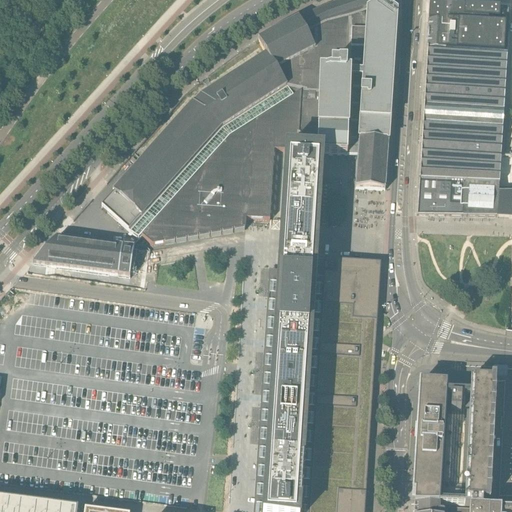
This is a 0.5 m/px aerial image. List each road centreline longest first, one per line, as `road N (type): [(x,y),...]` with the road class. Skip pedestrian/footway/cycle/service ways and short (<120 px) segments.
road 1 (secondary): [(0,264),(193,50),(269,0)]
road 2 (secondary): [(406,0),(391,269),(397,312),(415,335)]
road 3 (secondary): [(429,317),(410,284),(405,254),(418,0)]
road 4 (secondary): [(218,0),(167,45),(0,231)]
road 5 (tertiary): [(392,511),(397,373),(415,335)]
